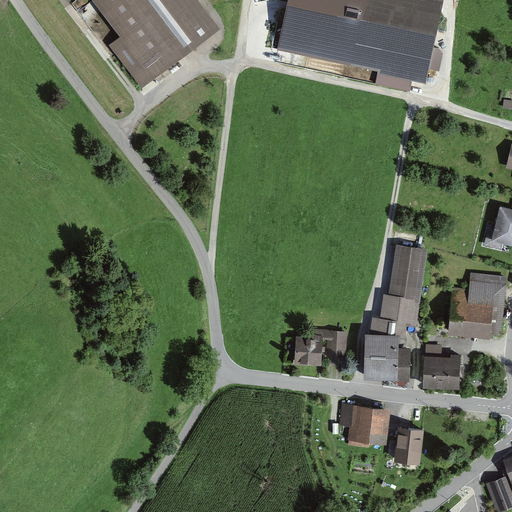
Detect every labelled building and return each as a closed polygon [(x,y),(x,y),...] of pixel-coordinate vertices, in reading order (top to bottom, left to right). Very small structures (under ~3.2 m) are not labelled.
[(98,40),(128,82),(210,23),(193,0),(82,0),(107,34),(98,40)] [(446,0),(365,0),(352,65),(430,81),(446,0)] [(341,48),(336,65),(343,67),(348,50),(341,48)] [(511,208),(502,206),(497,229),(487,227),(483,246),(500,250),(501,243),(511,245),(511,208)] [(374,317),(373,333),(370,333),(367,377),(403,379),(403,378),(413,378),(415,348),(404,347),(404,338),(408,339),(408,328),(418,329),(420,302),(424,302),(428,250),(394,247),(391,294),(384,294),(382,317),(374,317)] [(454,291),(450,333),(503,338),(510,276),(473,272),(471,293),(454,291)] [(348,332),(317,329),(317,335),(298,333),(296,362),(323,364),(324,355),(346,357),(348,332)] [(427,386),(463,388),(465,357),(443,355),(444,345),(429,345),(427,386)] [(349,441),(389,444),(392,407),(341,402),(339,425),(351,426),(349,441)] [(397,457),(419,459),(422,429),(400,427),(397,457)]
